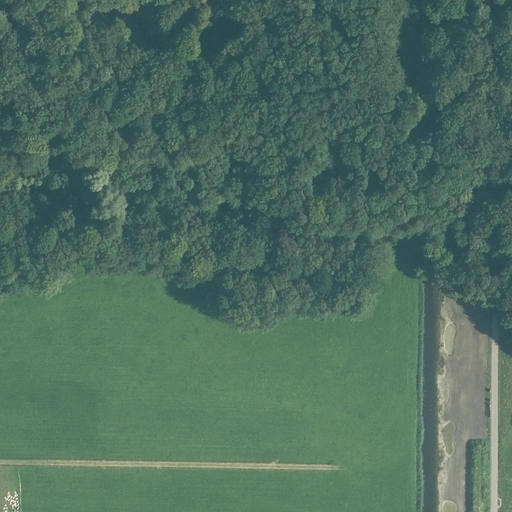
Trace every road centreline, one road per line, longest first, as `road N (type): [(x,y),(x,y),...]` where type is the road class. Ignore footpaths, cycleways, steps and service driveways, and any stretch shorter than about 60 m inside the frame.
road 1 (unknown): [(511,248),(401,163),(346,142),(0,145)]
road 2 (unknown): [(389,0),(387,109),(401,163)]
